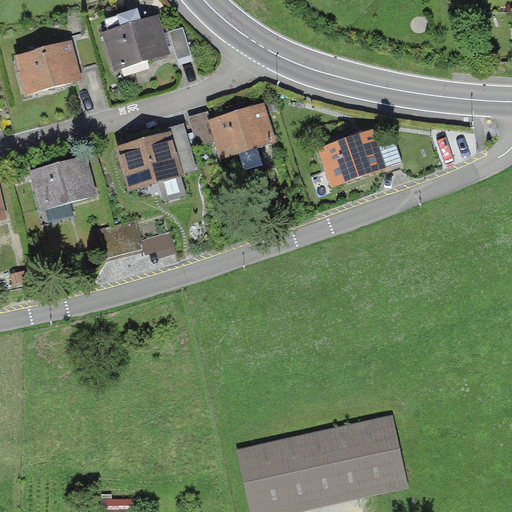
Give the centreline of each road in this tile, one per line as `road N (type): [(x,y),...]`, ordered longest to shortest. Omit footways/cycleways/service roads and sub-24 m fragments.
road 1 (residential): [(511,150),(369,212),(224,261),(0,321)]
road 2 (residential): [(268,50),(223,89),(0,146)]
road 3 (secondary): [(511,102),(374,86),(268,50)]
